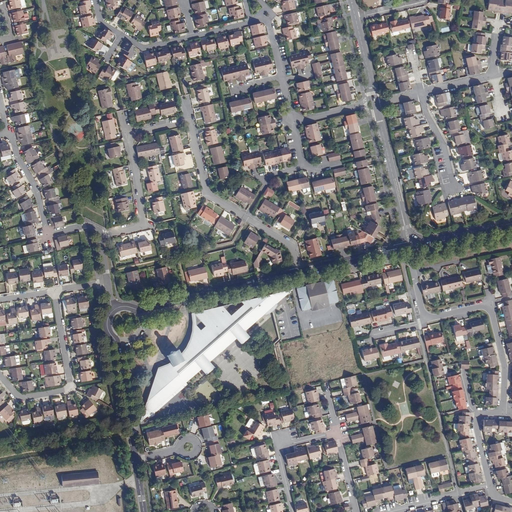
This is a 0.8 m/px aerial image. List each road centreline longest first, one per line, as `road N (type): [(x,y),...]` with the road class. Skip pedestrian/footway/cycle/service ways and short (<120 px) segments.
road 1 (residential): [(356,511),(337,432),(277,446),(292,511)]
road 2 (residential): [(490,484),(478,413),(503,413),(505,376),(489,304)]
road 3 (residential): [(189,119),(130,135),(141,224),(99,235)]
road 4 (residential): [(54,291),(68,386),(18,396),(0,374)]
road 5 (residential): [(133,310),(298,273)]
road 6 (residential): [(113,310),(106,331),(116,346),(135,460)]
road 7 (residential): [(83,225),(47,234),(7,132)]
road 8 (residential): [(375,103),(410,245)]
road 9 (residential): [(489,304),(424,319),(407,246)]
road 10 (residential): [(121,34),(146,48),(251,22)]
road 11 (residential): [(290,122),(303,166),(269,177),(245,217)]
road 12 (residential): [(189,119),(204,188),(245,217)]
